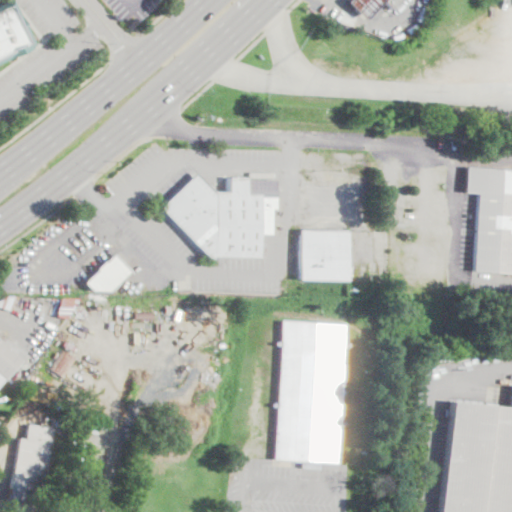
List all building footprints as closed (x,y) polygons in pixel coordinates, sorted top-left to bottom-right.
[(32,49),(17,56),(15,57),(14,54),(0,61),(0,3),(6,0),(12,0),(35,45),(32,46),(33,48),(32,49)] [(400,0),(391,9),(382,0),(363,20),(345,2),(347,0),(400,0)] [(511,272),(472,271),(476,193),(463,192),(464,167),(511,170),(511,272)] [(213,192),(226,192),(227,177),(276,179),(275,209),(271,209),(270,235),(257,235),(257,242),(264,242),(263,258),(219,256),(214,256),(214,259),(207,259),(202,254),(160,210),(159,208),(160,206),(194,173),(213,192)] [(354,230),(353,244),(347,244),(346,280),(296,279),(296,278),(297,229),(354,230)] [(113,255),(128,271),(106,292),(91,291),(85,285),(83,283),(96,270),(95,269),(100,265),(104,262),(113,255)] [(341,429),(341,438),(337,438),(336,451),(336,453),(340,453),(339,461),(335,461),(335,463),(335,466),(320,465),(319,469),(300,468),(300,460),(272,458),(281,320),(344,324),(337,429),(341,429)] [(74,345),(72,350),(62,344),(64,340),(74,345)] [(0,382),(0,341),(20,360),(15,366),(0,382)] [(73,358),(59,377),(47,368),(61,349),(73,358)] [(511,511),(436,511),(450,400),(508,406),(510,386),(511,386),(511,511)] [(62,420),(59,433),(53,432),(56,419),(62,420)] [(52,429),(39,503),(35,503),(7,497),(8,494),(18,438),(24,439),(27,424),(45,428),(52,429)] [(92,479),(91,495),(75,493),(77,476),(92,478),(92,479)]
